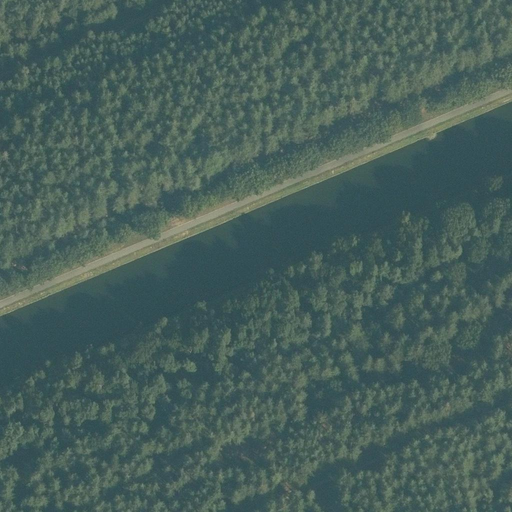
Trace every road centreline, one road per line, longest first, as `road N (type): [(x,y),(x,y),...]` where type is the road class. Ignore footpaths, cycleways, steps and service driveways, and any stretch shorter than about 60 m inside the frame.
road 1 (track): [(0,400),(511,183)]
road 2 (track): [(0,82),(190,0)]
road 3 (track): [(126,0),(0,56)]
road 4 (track): [(454,430),(328,482)]
